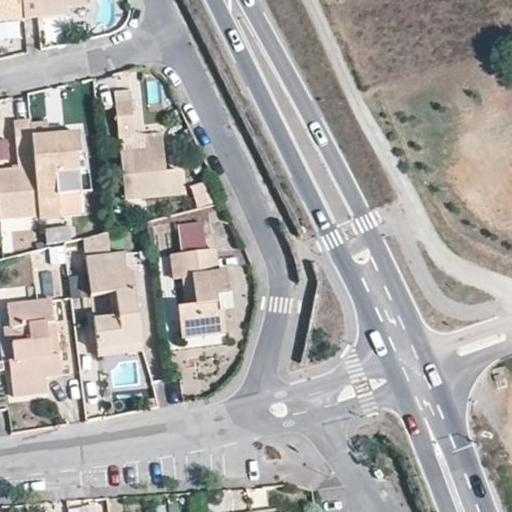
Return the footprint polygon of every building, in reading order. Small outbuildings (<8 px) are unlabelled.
[(0,0),(0,22),(25,20),(23,0),(0,0)] [(23,0),(25,20),(39,18),(39,9),(85,5),(84,0),(23,0)] [(130,101),(116,103),(118,134),(134,133),(130,101)] [(15,154),(34,152),(31,124),(30,120),(13,121),(15,154)] [(47,123),(31,124),(34,152),(36,167),(42,218),(61,217),(59,197),(81,196),(77,133),(49,137),(47,123)] [(146,154),(120,156),(125,201),(180,196),(175,170),(166,171),(162,133),(145,135),(146,154)] [(0,220),(42,218),(36,167),(0,170),(0,220)] [(196,208),(212,205),(207,183),(191,186),(196,208)] [(203,223),(177,226),(180,253),(205,251),(203,223)] [(47,244),(70,241),(68,227),(45,231),(47,244)] [(216,252),(177,255),(178,282),(196,280),(199,307),(177,309),(179,342),(224,337),(223,313),(229,311),(228,276),(217,277),(216,252)] [(130,255),(87,261),(89,297),(114,296),(116,317),(93,319),(95,346),(114,342),(116,350),(141,346),(130,255)] [(54,305),(9,310),(17,363),(6,363),(11,400),(47,396),(44,377),(62,376),(54,305)]
